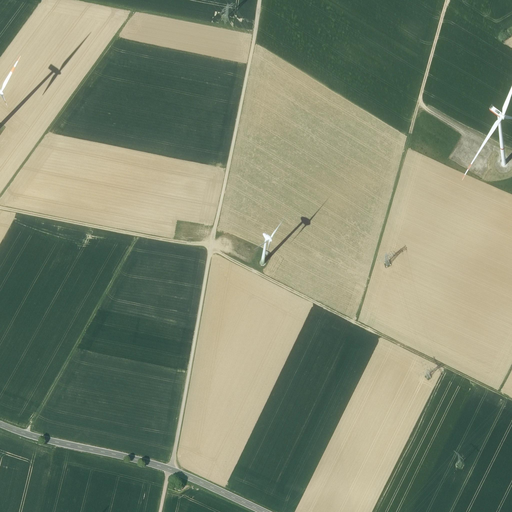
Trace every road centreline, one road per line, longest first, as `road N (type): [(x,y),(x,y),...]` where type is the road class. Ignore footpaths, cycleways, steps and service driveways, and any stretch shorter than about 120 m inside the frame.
road 1 (track): [(259,0),(164,511)]
road 2 (secondary): [(258,511),(172,471),(0,425)]
road 3 (track): [(137,14),(0,207)]
road 4 (track): [(142,235),(29,437)]
road 5 (track): [(447,0),(417,105),(502,156)]
road 6 (track): [(210,247),(386,339)]
road 7 (track): [(66,0),(254,35)]
road 8 (track): [(511,401),(386,339)]
